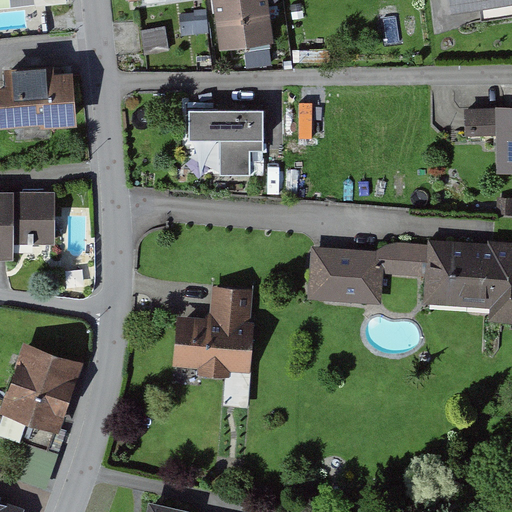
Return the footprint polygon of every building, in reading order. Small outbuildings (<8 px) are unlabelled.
[(268,0),(217,0),(224,45),(274,38),(268,0)] [(511,0),(457,0),(459,6),(478,3),(478,1),(480,0),(486,0),(490,20),(511,16),(511,0)] [(72,68),(9,72),(10,87),(0,87),(0,91),(2,126),(75,121),(72,68)] [(511,107),(505,108),(505,111),(475,112),(476,136),(505,135),(506,166),(511,165),(511,107)] [(210,110),(195,111),(196,139),(224,139),(225,173),(254,172),(253,148),(264,147),(263,109),(210,110)] [(59,193),(0,193),(0,254),(16,254),(17,240),(59,240),(59,193)] [(497,252),(477,251),(476,244),(437,242),(437,248),(435,274),(433,298),(472,301),(476,293),(500,295),(501,316),(511,316),(511,244),(500,243),(497,252)] [(437,248),(400,246),(396,247),(393,249),(390,251),(387,255),(386,272),(435,274),(437,248)] [(387,255),(326,250),(322,293),(377,298),(378,290),(384,290),(386,272),(387,255)] [(255,294),(226,291),(225,302),(223,324),(189,321),(185,360),(256,367),(260,325),(252,324),(255,294)] [(82,364),(33,346),(4,430),(51,447),(64,411),(70,414),(76,398),(70,396),(82,364)] [(21,511),(0,503),(0,511),(21,511)]
